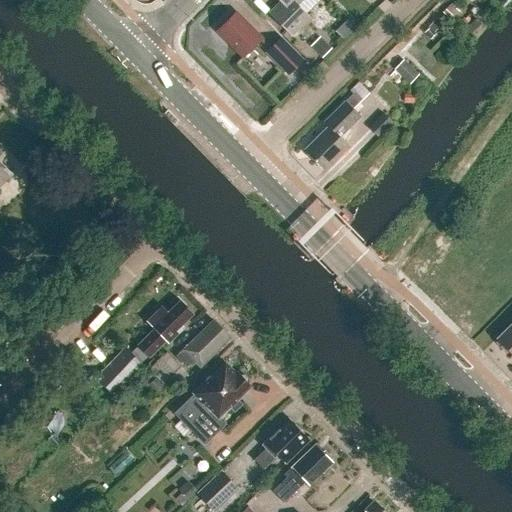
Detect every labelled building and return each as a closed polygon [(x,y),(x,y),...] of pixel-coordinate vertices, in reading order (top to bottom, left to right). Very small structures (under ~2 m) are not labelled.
[(297,5),(301,0),(276,0),(280,3),(268,14),(290,37),(309,18),(297,5)] [(451,21),(460,12),(451,4),(442,13),(451,21)] [(243,58),(261,39),(235,13),(217,31),(243,58)] [(430,40),(443,27),(436,20),(428,28),(429,28),(423,34),(430,40)] [(289,77),(305,61),(281,37),(265,53),(289,77)] [(322,59),(332,49),(319,38),(310,47),(322,59)] [(419,75),(403,60),(394,70),(410,85),(419,75)] [(353,110),(361,102),(354,94),(345,102),(353,110)] [(339,137),(360,117),(353,110),(345,102),(323,123),(328,127),(303,151),(324,172),(349,147),(339,137)] [(384,115),(370,129),(378,138),(393,123),(384,115)] [(0,184),(10,175),(0,164),(0,184)] [(184,328),(181,325),(192,314),(180,301),(168,313),(161,307),(146,322),(153,330),(136,346),(138,348),(131,354),(125,348),(95,378),(102,385),(114,396),(124,385),(143,366),(137,360),(143,354),(148,359),(165,342),(168,344),(184,328)] [(199,369),(229,338),(212,321),(175,358),(186,369),(193,362),(199,369)] [(511,324),(497,339),(511,355),(511,324)] [(181,367),(167,352),(149,370),(163,384),(181,367)] [(241,404),(237,399),(249,388),(246,384),(247,383),(247,380),(242,375),(239,375),(238,376),(235,374),(234,375),(224,364),(193,393),(174,413),(192,430),(211,410),(219,418),(230,407),(234,411),(241,404)] [(285,462),(307,440),(288,420),(270,438),(270,437),(262,445),(265,449),(254,460),(263,469),(278,455),(285,462)] [(330,462),(330,458),(324,452),(321,453),(314,445),(282,476),(285,479),(271,493),(283,505),(305,483),(311,489),(324,476),(322,474),(332,464),(330,462)] [(213,511),(214,511),(238,490),(221,471),(197,495),(213,511)] [(385,511),(384,510),(380,510),(373,503),(362,511),(385,511)]
